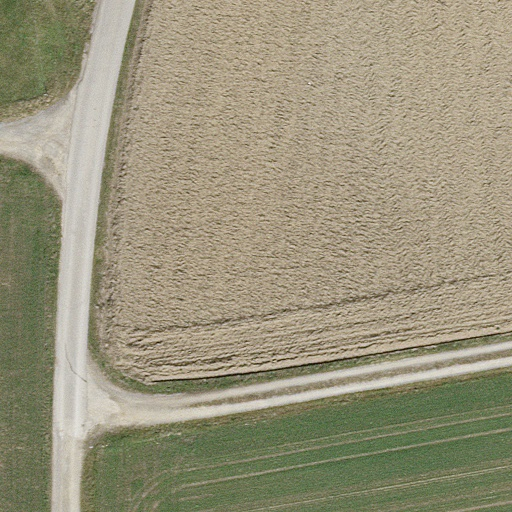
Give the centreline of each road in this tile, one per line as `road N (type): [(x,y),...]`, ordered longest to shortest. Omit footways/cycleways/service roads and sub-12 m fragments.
road 1 (track): [(74,414),(183,415),(511,359)]
road 2 (track): [(74,414),(83,141),(120,0)]
